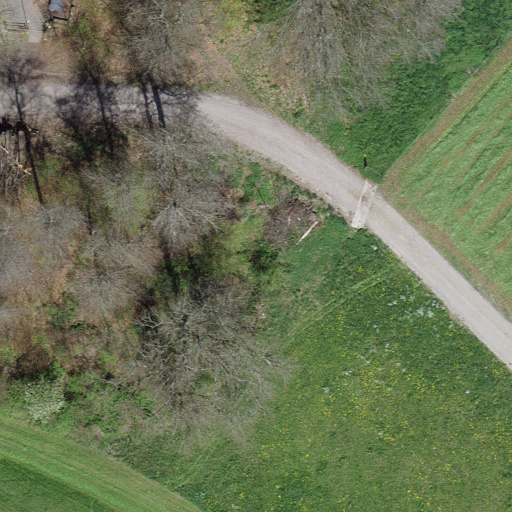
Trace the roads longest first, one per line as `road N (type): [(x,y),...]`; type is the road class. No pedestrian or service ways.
road 1 (track): [(0,94),(146,99),(201,111),(316,161),(402,227)]
road 2 (track): [(257,132),(144,0)]
road 3 (track): [(511,345),(402,227)]
